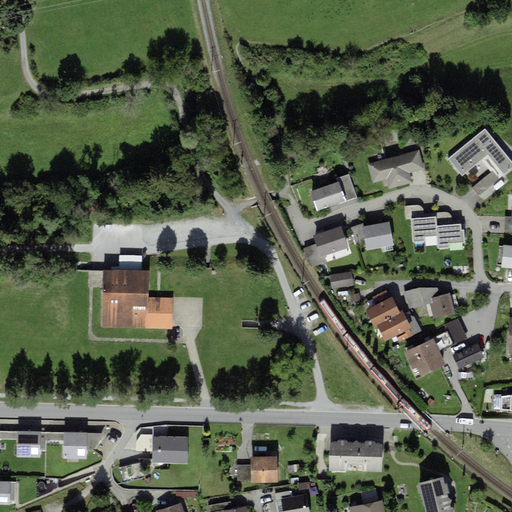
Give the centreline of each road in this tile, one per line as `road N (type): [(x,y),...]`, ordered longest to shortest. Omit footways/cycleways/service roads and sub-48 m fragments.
road 1 (tertiary): [(506,428),(0,410)]
road 2 (track): [(188,143),(179,94),(152,84),(51,94),(36,88),(26,72),(25,0)]
road 3 (residential): [(291,214),(302,231),(422,194),(473,218),(475,233)]
road 4 (track): [(188,143),(236,228),(244,207),(286,191)]
